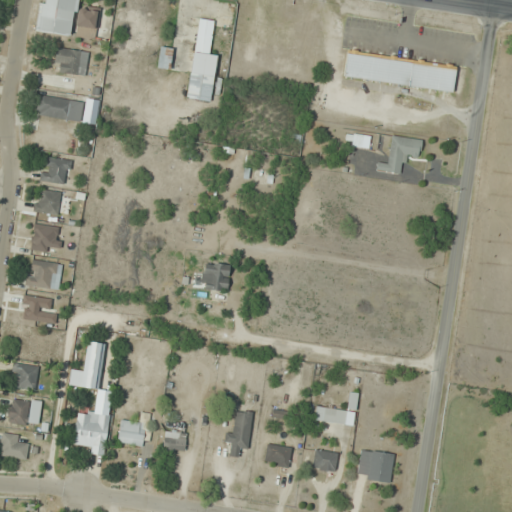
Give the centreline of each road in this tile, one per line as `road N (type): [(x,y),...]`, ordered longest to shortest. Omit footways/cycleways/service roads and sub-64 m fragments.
road 1 (tertiary): [(418,511),(495,0)]
road 2 (residential): [(0,268),(12,190),(7,128),(26,0)]
road 3 (residential): [(0,488),(176,511)]
